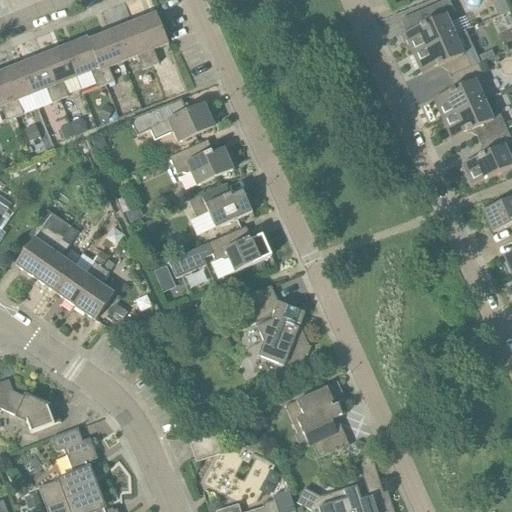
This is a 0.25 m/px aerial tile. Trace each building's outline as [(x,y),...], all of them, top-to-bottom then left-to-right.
[(413,55),(455,36),(451,25),(459,21),(449,0),(447,0),(421,12),(427,24),(404,34),(413,55)] [(133,24),(151,68),(159,65),(154,51),(169,45),(157,15),(133,24)] [(143,71),(151,68),(133,24),(111,33),(123,63),(137,57),(143,71)] [(109,69),(123,63),(111,33),(90,42),(88,39),(88,40),(106,86),(115,83),(109,69)] [(450,77),(478,65),(468,43),(460,47),(455,36),(413,55),(422,75),(445,65),(450,77)] [(98,89),(106,86),(88,40),(65,48),(77,78),(91,73),(98,89)] [(63,84),(77,78),(65,48),(43,57),(61,101),(69,98),(63,84)] [(52,104),(61,101),(43,57),(21,66),(33,96),(47,90),(52,104)] [(442,120),(485,101),(480,90),(488,87),(478,65),(450,77),(456,90),(433,100),(442,120)] [(18,102),(33,96),(21,66),(0,74),(0,78),(16,119),(24,115),(18,102)] [(8,122),(16,119),(0,78),(0,109),(2,108),(8,122)] [(480,143),(507,130),(498,108),(489,112),(485,101),(442,120),(452,140),(474,130),(480,143)] [(182,116),(176,102),(130,121),(137,137),(151,131),(155,141),(173,133),(178,144),(214,128),(204,106),(182,116)] [(108,121),(113,108),(104,104),(98,117),(108,121)] [(83,119),(71,124),(76,135),(88,131),(83,119)] [(41,139),(35,125),(24,130),(30,144),(41,139)] [(61,130),(65,141),(75,136),(71,126),(61,130)] [(511,140),(507,130),(480,143),(485,155),(463,165),(472,186),(511,167),(511,162),(509,156),(511,154),(511,140)] [(108,150),(102,138),(92,142),(98,155),(108,150)] [(214,155),(209,153),(204,143),(170,159),(177,176),(183,173),(186,175),(190,173),(197,187),(233,171),(224,150),(214,155)] [(233,198),(228,197),(223,186),(189,202),(196,219),(202,217),(206,218),(210,216),(216,230),(252,214),(243,193),(233,198)] [(83,210),(91,199),(82,192),(74,203),(83,210)] [(511,199),(484,212),(493,234),(511,225),(511,199)] [(143,218),(138,208),(125,214),(130,224),(143,218)] [(36,280),(62,241),(71,228),(47,211),(29,236),(34,240),(15,266),(36,280)] [(161,233),(156,220),(145,224),(151,238),(161,233)] [(79,234),(71,228),(62,241),(70,247),(79,234)] [(252,241),(247,240),(242,230),(208,245),(216,262),(221,260),(225,261),(229,259),(235,273),(272,257),(262,236),(252,241)] [(56,294),(74,267),(61,259),(70,247),(62,241),(36,280),(56,294)] [(95,264),(101,268),(109,256),(101,251),(93,263),(95,264)] [(105,268),(112,273),(117,265),(110,260),(105,268)] [(75,308),(102,269),(101,268),(95,264),(86,276),(74,267),(56,294),(75,308)] [(175,288),(166,267),(154,273),(164,294),(175,288)] [(102,269),(75,308),(96,322),(114,295),(101,286),(109,274),(102,269)] [(284,315),(271,288),(239,299),(251,326),(255,325),(263,344),(258,358),(273,364),(270,369),(276,371),(279,379),(294,372),(299,374),(310,347),(300,326),(305,314),(296,311),(291,313),(291,312),(284,315)] [(129,313),(111,300),(102,312),(120,325),(129,313)] [(38,404),(13,393),(8,382),(0,385),(0,410),(26,422),(31,435),(60,424),(55,409),(49,412),(47,408),(46,409),(44,402),(38,404)] [(313,446),(338,435),(332,421),(343,416),(338,406),(339,405),(338,404),(344,401),(336,384),(285,407),(298,436),(295,437),(302,451),(313,446)] [(224,453),(215,427),(188,436),(189,439),(190,439),(197,462),(224,453)] [(46,509),(96,490),(87,467),(95,464),(91,452),(94,451),(90,440),(82,443),(78,430),(51,440),(57,454),(64,451),(74,476),(39,489),(46,509)] [(338,435),(313,446),(319,460),(345,449),(338,435)] [(361,502),(357,489),(344,493),(347,501),(319,509),(319,511),(376,511),(372,498),(361,502)] [(113,511),(112,510),(106,511),(104,511),(96,490),(46,509),(47,511),(113,511)] [(296,511),(290,491),(274,496),(275,501),(263,505),(264,509),(254,511),(240,511),(238,506),(219,511),(296,511)]
